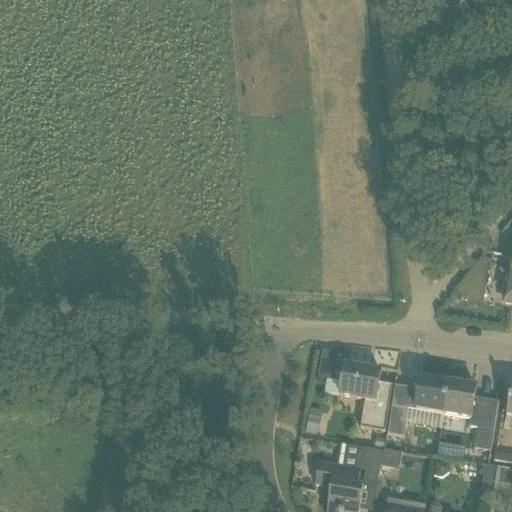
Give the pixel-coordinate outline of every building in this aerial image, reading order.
[(333,380),(338,354),(325,352),(321,378),(333,380)] [(393,388),(379,385),(381,374),(346,368),(341,399),(360,402),(366,403),(365,407),(361,430),(385,434),(390,407),(393,388)] [(395,388),(392,408),(388,436),(404,439),(409,412),(444,418),(449,385),(421,380),(420,392),(395,388)] [(475,400),(477,389),(449,385),(444,418),(470,422),(469,429),(478,430),(474,450),(491,453),(499,404),(475,400)] [(320,420),(310,418),(307,434),(318,436),(320,420)] [(386,442),(375,440),(374,450),(384,452),(386,442)] [(466,460),(468,451),(443,447),(442,456),(466,460)] [(367,465),(381,468),(383,454),(369,452),(367,465)] [(381,469),(399,472),(402,455),(384,452),(381,469)] [(511,457),(496,455),(494,464),(511,467),(511,457)] [(451,467),(437,464),(434,478),(443,480),(450,475),(451,467)] [(381,468),(367,465),(364,483),(378,485),(381,468)] [(360,511),(362,502),(364,488),(359,487),(361,472),(355,471),(338,469),(335,468),(319,466),(316,487),(332,490),(327,511),(360,511)] [(485,468),(481,494),(493,496),(498,470),(485,468)] [(425,511),(427,508),(426,508),(388,502),(386,511),(425,511)]
